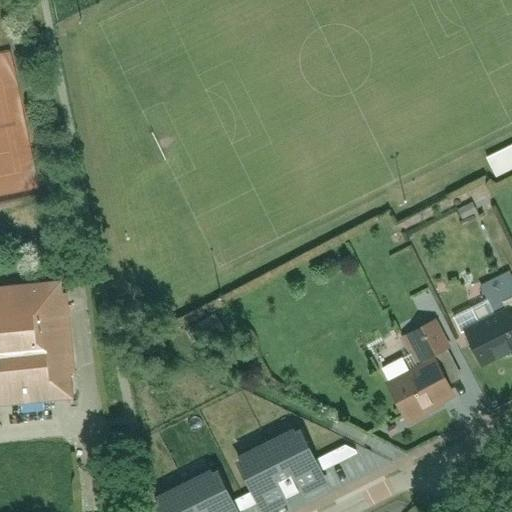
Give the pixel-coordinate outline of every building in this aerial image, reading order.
[(511,144),(493,153),(501,173),(511,168),(511,144)] [(0,403),(84,397),(75,272),(0,277),(0,403)] [(511,340),(511,326),(499,300),(454,321),(471,359),(511,340)] [(455,354),(439,323),(416,335),(431,364),(391,384),(411,425),(461,399),(441,361),(455,354)] [(301,432),(240,463),(263,509),(325,479),(301,432)] [(237,511),(219,474),(157,505),(161,511),(237,511)]
